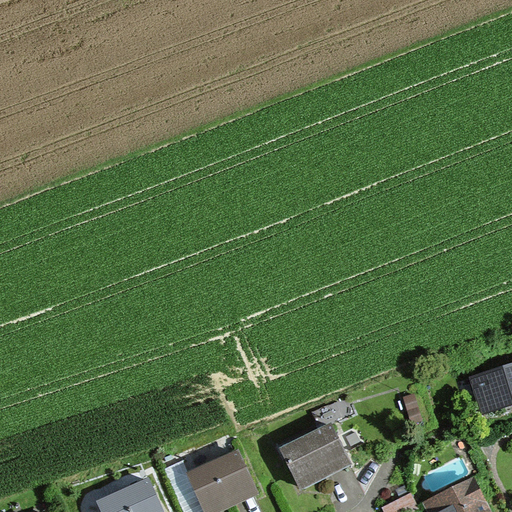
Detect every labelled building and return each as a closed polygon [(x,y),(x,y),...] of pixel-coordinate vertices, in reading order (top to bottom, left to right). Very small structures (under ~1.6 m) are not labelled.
[(511,368),(470,381),(476,400),(480,399),(485,415),(511,406),(511,368)] [(327,427),(279,452),(299,490),(347,466),(327,427)] [(225,511),(255,498),(235,456),(189,478),(182,464),(165,472),(183,511),(225,511)] [(487,511),(472,482),(425,507),(427,511),(487,511)] [(159,511),(146,483),(97,505),(99,511),(159,511)] [(409,498),(383,510),(384,511),(410,511),(415,510),(409,498)]
